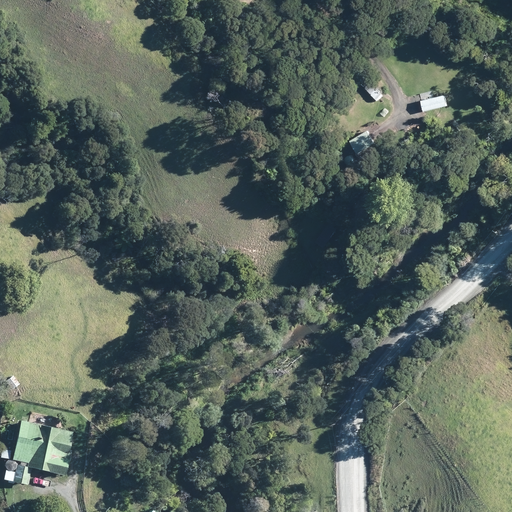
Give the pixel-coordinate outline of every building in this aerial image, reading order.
[(370,81),(364,89),(379,100),(385,92),(370,81)] [(447,95),(437,96),(436,90),(423,92),(426,113),(450,110),(447,95)] [(351,141),(359,154),(377,144),(370,130),(351,141)] [(340,228),(329,223),(318,242),(329,248),(340,228)] [(71,434),(19,421),(8,464),(15,466),(11,484),(26,488),(31,470),(63,478),(69,456),(65,455),(71,434)]
